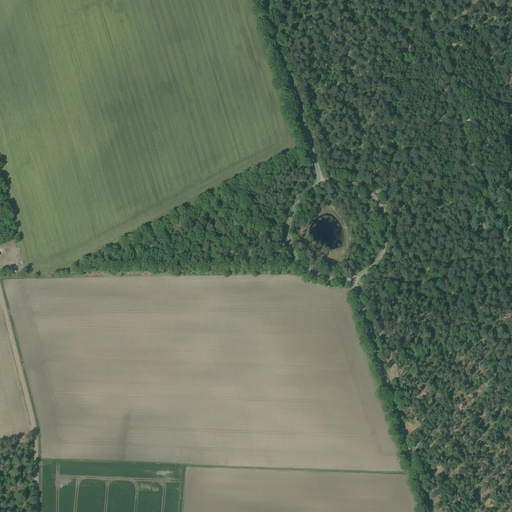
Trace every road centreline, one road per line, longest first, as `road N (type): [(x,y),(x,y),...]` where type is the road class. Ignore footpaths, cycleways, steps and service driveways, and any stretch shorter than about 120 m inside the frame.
road 1 (unclassified): [(429,511),(357,286),(314,275),(290,247),(291,213),(319,176),(262,0)]
road 2 (track): [(36,511),(34,431),(0,291)]
road 3 (track): [(423,0),(467,140),(470,199)]
